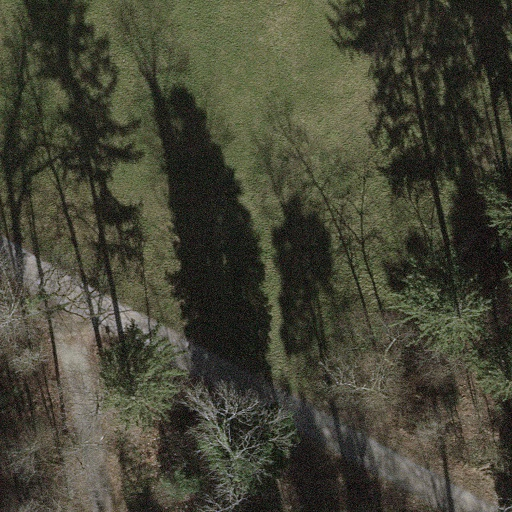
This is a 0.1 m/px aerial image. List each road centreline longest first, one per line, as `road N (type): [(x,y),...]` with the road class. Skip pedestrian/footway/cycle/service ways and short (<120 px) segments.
road 1 (track): [(480,511),(0,247)]
road 2 (track): [(100,511),(49,278)]
